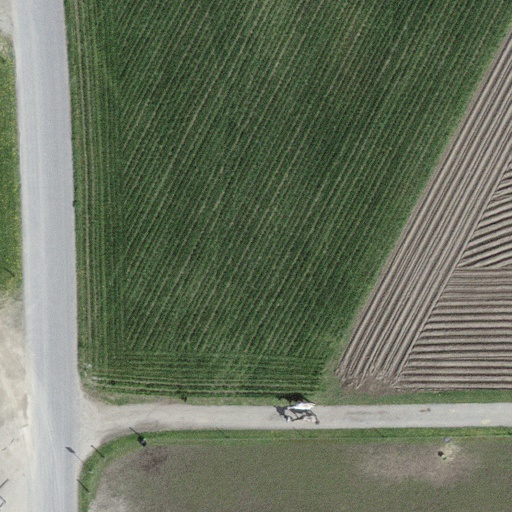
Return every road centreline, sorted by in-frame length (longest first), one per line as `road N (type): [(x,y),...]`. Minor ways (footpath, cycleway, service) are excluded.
road 1 (residential): [(33,0),(65,423),(63,511)]
road 2 (track): [(511,414),(65,423)]
